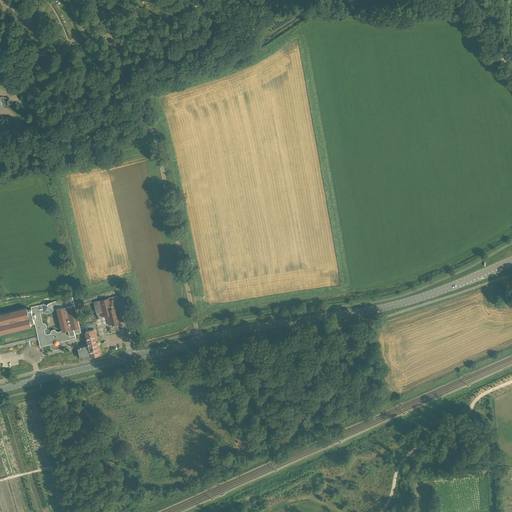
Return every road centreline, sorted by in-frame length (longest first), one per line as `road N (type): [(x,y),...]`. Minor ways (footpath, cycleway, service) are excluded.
road 1 (track): [(100,484),(183,481),(206,468),(230,437),(293,425),(341,392),(368,388),(365,367),(316,341),(230,393)]
road 2 (unclassified): [(0,139),(105,101),(126,105),(145,122),(198,340)]
road 3 (secondary): [(198,340),(394,305),(471,278)]
road 4 (track): [(243,432),(229,390),(199,376),(137,378),(66,399)]
road 5 (secondary): [(0,390),(198,340)]
road 6 (track): [(511,381),(476,397),(457,434),(409,452),(381,511)]
road 7 (track): [(126,105),(123,89),(134,80),(221,48),(254,0)]
road 8 (track): [(60,374),(81,458),(125,511)]
